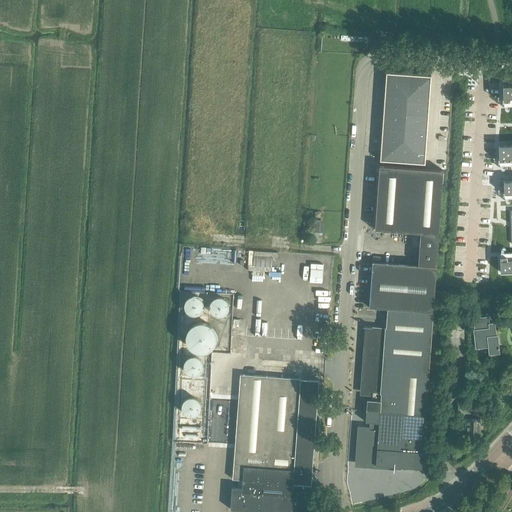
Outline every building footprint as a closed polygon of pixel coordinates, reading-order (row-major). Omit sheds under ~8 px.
[(409,74),(386,72),(385,84),(408,85),(409,74)] [(431,75),(409,74),(408,85),(430,87),(431,75)] [(408,85),(385,84),(384,95),(407,96),(408,85)] [(511,84),(503,85),(504,101),(510,101),(510,98),(511,97),(511,84)] [(430,87),(408,85),(407,96),(430,98),(430,87)] [(407,96),(384,95),(384,105),(406,107),(407,96)] [(430,98),(407,96),(406,107),(429,108),(430,98)] [(406,107),(384,105),(383,116),(406,118),(406,107)] [(429,108),(406,107),(406,118),(428,119),(429,108)] [(406,118),(383,116),(382,127),(405,129),(406,118)] [(428,119),(406,118),(405,129),(427,130),(428,119)] [(405,129),(382,127),(381,138),(404,140),(405,129)] [(427,130),(405,129),(404,140),(427,141),(427,130)] [(404,140),(381,138),(381,149),(403,150),(404,140)] [(427,141),(404,140),(403,150),(426,152),(427,141)] [(511,144),(499,145),(500,160),(511,159),(511,144)] [(403,150),(381,149),(380,160),(403,162),(403,150)] [(426,152),(403,150),(403,162),(425,164),(426,152)] [(375,230),(420,233),(439,234),(444,170),(380,166),(375,230)] [(501,256),(500,256),(501,272),(511,271),(511,180),(504,181),(504,194),(505,194),(511,193),(511,258),(507,259),(507,256),(501,256)] [(369,307),(388,309),(388,308),(433,312),(439,234),(420,233),(418,265),(373,262),(369,307)] [(310,282),(322,282),(324,264),(311,263),(310,282)] [(203,306),(203,304),(202,302),(200,299),(198,297),(197,297),(195,296),(192,296),(189,297),(188,298),(186,300),(184,303),(184,306),(184,310),(186,313),(189,315),(191,316),(193,316),(197,315),(200,313),(202,311),(203,310),(203,306)] [(228,308),(228,307),(228,304),(226,301),(223,299),(219,298),(218,298),(215,298),(214,299),(212,300),(210,303),(209,305),(209,307),(209,311),(211,314),(213,315),(215,316),(218,317),(220,317),(222,317),(225,315),(227,312),(228,310),(228,308)] [(360,438),(358,439),(361,447),(359,447),(358,463),(367,464),(368,466),(376,463),(376,465),(422,468),(424,443),(433,312),(388,308),(388,309),(386,326),(366,325),(368,325),(367,335),(366,335),(369,343),(367,344),(365,373),(363,374),(366,382),(364,382),(363,392),(372,392),(372,400),(367,400),(369,404),(369,410),(368,417),(366,422),(370,422),(370,429),(360,429),(360,438)] [(489,317),(474,318),(475,330),(474,330),(476,348),(489,347),(489,354),(500,353),(498,335),(496,335),(495,323),(489,323),(489,317)] [(215,338),(215,337),(215,335),(215,332),(213,329),(211,327),(209,324),(206,323),(204,322),(201,322),(199,322),(196,322),(193,323),(190,325),(187,327),(186,330),(185,333),(184,337),(184,340),(185,343),(186,346),(188,348),(191,350),(194,352),(197,353),(199,353),(202,353),(206,352),(209,350),(211,349),(213,346),(214,343),(215,341),(215,338)] [(204,368),(204,367),(204,364),(203,362),(202,361),(200,359),(198,357),(197,356),(192,356),(189,356),(187,357),(186,358),(184,360),(182,363),(181,365),(181,368),(181,369),(182,372),(183,374),(185,376),(187,377),(188,378),(192,379),(197,378),(200,376),(203,372),(204,370),(204,368)] [(233,479),(243,479),(242,487),(233,487),(231,509),(232,509),(232,507),(244,508),(244,510),(248,510),(248,508),(257,509),(258,511),(309,511),(311,494),(302,493),(303,484),(312,485),(319,380),(241,374),(233,479)] [(200,408),(200,407),(200,405),(199,404),(197,401),(195,399),(192,398),(190,398),(188,399),(185,400),(183,404),(182,405),(182,407),(182,410),(184,413),(187,415),(189,416),(190,416),(194,416),(197,414),(198,413),(199,411),(200,408)] [(468,418),(467,438),(471,438),(471,439),(476,440),(476,439),(480,439),(481,418),(478,418),(478,415),(479,415),(479,403),(459,402),(458,414),(468,415),(468,418)]
